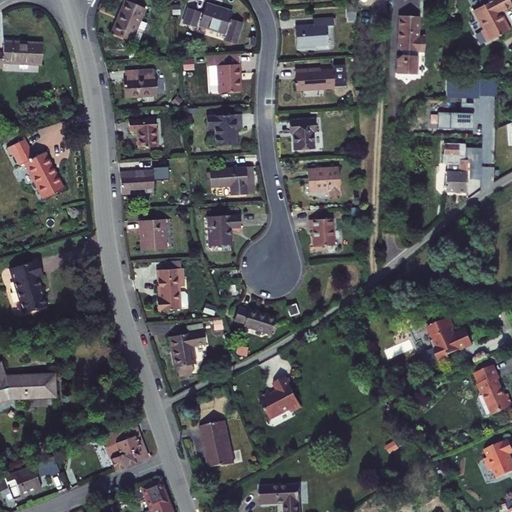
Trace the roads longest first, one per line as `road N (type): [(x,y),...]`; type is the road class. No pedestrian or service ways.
road 1 (residential): [(154,410),(321,319),(511,176)]
road 2 (residential): [(67,0),(88,71),(113,275),(154,410)]
road 3 (residential): [(256,0),(268,34),(264,123),(279,228),(271,267)]
road 4 (residential): [(170,460),(43,511)]
